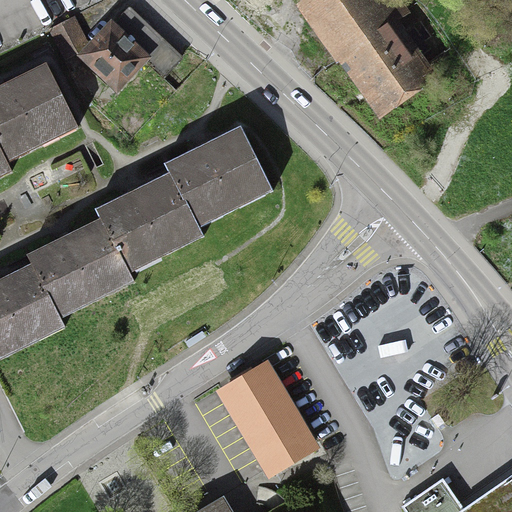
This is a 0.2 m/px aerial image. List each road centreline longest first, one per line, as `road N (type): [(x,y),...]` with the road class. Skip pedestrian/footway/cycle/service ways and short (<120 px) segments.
road 1 (residential): [(0,506),(280,315),(394,205)]
road 2 (primary): [(184,0),(394,205)]
road 3 (primary): [(394,205),(511,344)]
